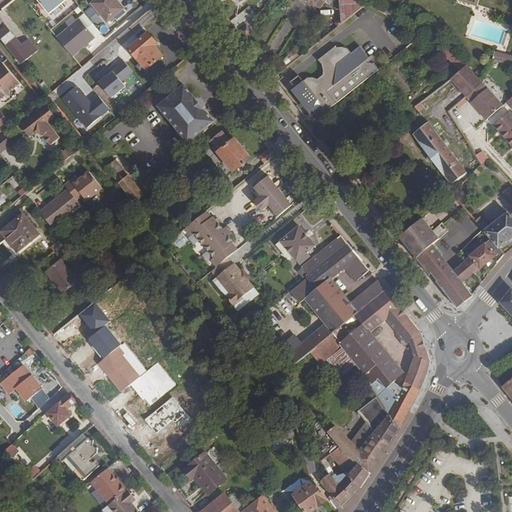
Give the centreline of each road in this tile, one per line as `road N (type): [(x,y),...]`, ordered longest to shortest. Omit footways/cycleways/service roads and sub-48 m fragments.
road 1 (secondary): [(452,342),(180,0)]
road 2 (residential): [(172,511),(0,297)]
road 3 (secondary): [(362,511),(453,362)]
